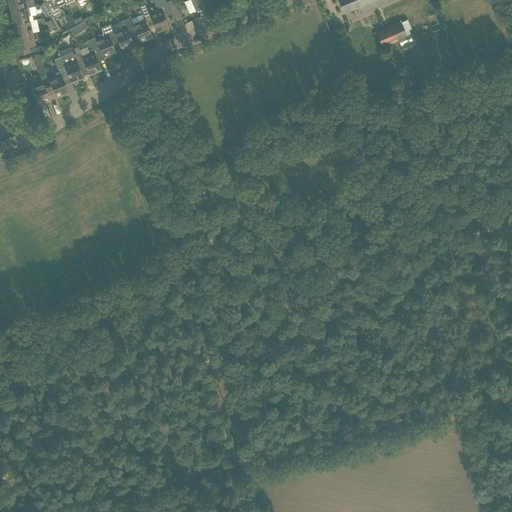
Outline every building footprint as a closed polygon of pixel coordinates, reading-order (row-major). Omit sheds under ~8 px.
[(8,0),(10,11),(28,8),(28,7),(35,6),(33,0),(5,0),(6,0),(8,0)] [(44,2),(44,3),(51,14),(53,17),(62,13),(59,7),(65,4),(63,0),(42,0),(44,2)] [(167,2),(166,2),(165,0),(152,0),(157,10),(150,13),(154,24),(153,24),(157,32),(169,27),(165,16),(171,13),(169,7),(167,2)] [(191,0),(196,10),(211,4),(209,0),(191,0)] [(360,14),(393,0),(337,0),(343,13),(357,8),(360,14)] [(46,17),(51,14),(44,3),(39,5),(46,17)] [(136,31),(135,32),(140,43),(152,38),(148,26),(153,24),(154,24),(150,13),(149,13),(145,3),(139,6),(142,14),(131,19),(136,31)] [(169,7),(171,13),(174,19),(180,17),(178,14),(182,12),(179,4),(175,5),(169,7)] [(10,11),(13,24),(29,20),(28,16),(30,16),(28,8),(10,11)] [(81,16),(73,20),(75,25),(84,20),(81,16)] [(75,25),(70,28),(73,36),(77,33),(82,31),(87,27),(90,26),(87,18),(84,20),(75,25)] [(117,39),(118,41),(122,50),(134,45),(129,34),(135,32),(136,31),(131,19),(130,19),(129,18),(121,21),(122,28),(115,31),(114,31),(118,39),(117,39)] [(12,29),(14,37),(32,33),(31,28),(29,20),(13,24),(14,28),(12,29)] [(50,29),(54,26),(50,20),(46,23),(50,29)] [(112,44),(118,41),(117,39),(118,39),(114,31),(115,31),(113,27),(112,27),(111,23),(102,27),(103,36),(96,39),(97,43),(98,43),(104,56),(103,56),(104,58),(116,53),(112,44)] [(376,33),(382,47),(399,40),(404,51),(415,46),(410,35),(407,36),(401,23),(376,33)] [(32,33),(14,37),(18,55),(28,53),(30,52),(43,49),(42,46),(35,47),(29,49),(28,47),(35,45),(32,33)] [(89,53),(82,56),(85,64),(89,75),(102,70),(98,60),(104,58),(103,56),(104,56),(98,43),(97,43),(96,39),(95,37),(88,40),(92,49),(88,50),(89,53)] [(70,79),(71,83),(83,77),(79,66),(85,64),(82,56),(80,51),(74,54),(73,51),(60,57),(65,67),(70,79)] [(35,57),(32,58),(35,65),(41,62),(38,54),(34,55),(35,57)] [(49,79),(52,86),(51,87),(56,98),(68,93),(65,84),(71,81),(70,79),(65,67),(60,57),(54,59),(60,74),(49,79)] [(39,83),(30,87),(38,105),(50,100),(46,89),(51,87),(52,86),(49,79),(47,74),(46,74),(40,77),(42,82),(39,83)]
